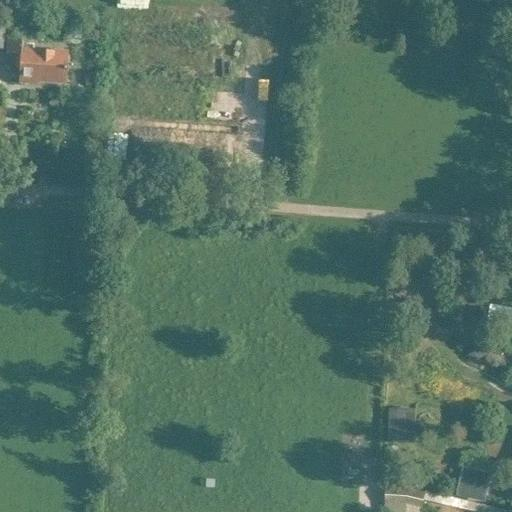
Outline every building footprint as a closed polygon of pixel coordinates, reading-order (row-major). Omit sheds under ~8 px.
[(39,85),(39,83),(66,85),(68,53),(36,51),(37,45),(9,43),(9,47),(7,67),(22,68),(21,84),(39,85)] [(267,89),(243,89),(244,112),(268,112),(267,89)] [(462,340),(457,345),(462,351),(468,346),(462,340)] [(471,348),(467,356),(476,360),(479,352),(471,348)] [(401,437),(430,438),(430,409),(401,409),(401,437)] [(502,506),(501,462),(472,463),(473,506),(502,506)]
